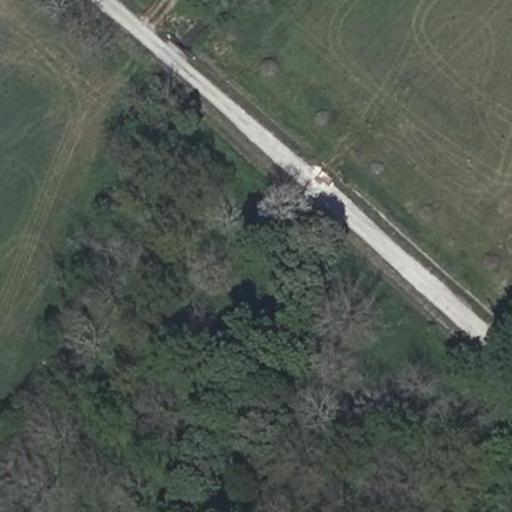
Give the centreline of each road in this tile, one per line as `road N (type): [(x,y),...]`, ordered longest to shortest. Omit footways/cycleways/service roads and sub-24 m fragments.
road 1 (unclassified): [(326,190),(253,390),(221,511)]
road 2 (unclassified): [(100,0),(326,190)]
road 3 (unclassified): [(326,190),(511,352)]
